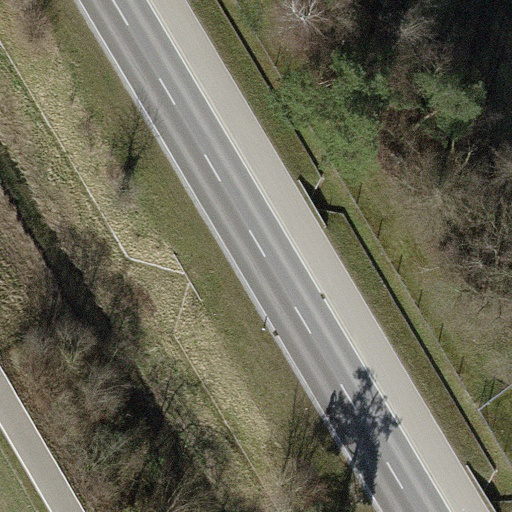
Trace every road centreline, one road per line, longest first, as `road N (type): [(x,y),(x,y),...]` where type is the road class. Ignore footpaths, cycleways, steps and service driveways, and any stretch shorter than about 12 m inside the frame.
road 1 (primary): [(117,0),(418,511)]
road 2 (track): [(0,394),(68,511)]
